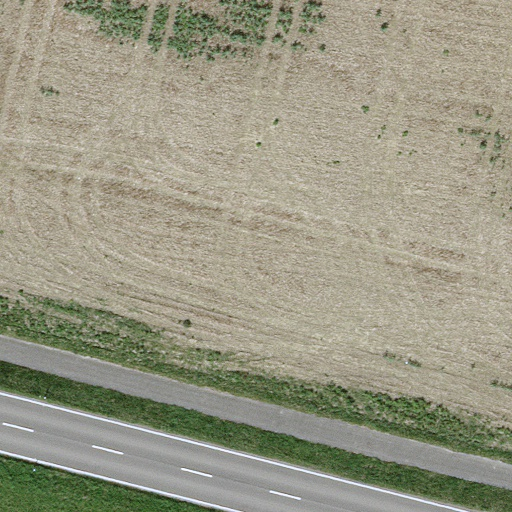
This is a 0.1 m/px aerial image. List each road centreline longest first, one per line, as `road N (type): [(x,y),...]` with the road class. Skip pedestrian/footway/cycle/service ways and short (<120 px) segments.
road 1 (track): [(0,346),(511,479)]
road 2 (primary): [(0,422),(352,511)]
